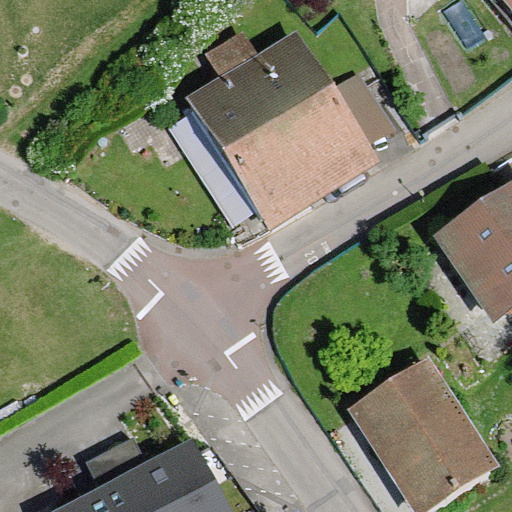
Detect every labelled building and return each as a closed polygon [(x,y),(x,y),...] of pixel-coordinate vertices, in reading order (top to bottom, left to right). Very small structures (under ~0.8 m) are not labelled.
[(511,0),(496,0),(511,15),(511,0)] [(226,88),(188,113),(262,223),(362,156),(342,126),(366,111),(348,85),(324,102),(286,46),(251,69),(235,45),(209,62),(226,88)] [(511,204),(447,248),(495,318),(511,306),(511,204)] [(419,376),(362,416),(428,511),(439,511),(490,477),(419,376)] [(211,511),(182,460),(89,511),(211,511)]
